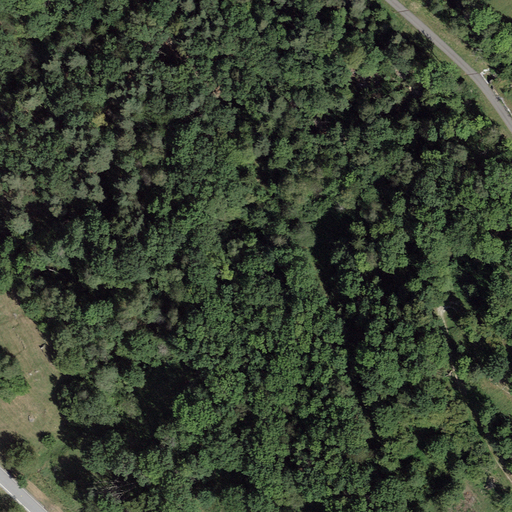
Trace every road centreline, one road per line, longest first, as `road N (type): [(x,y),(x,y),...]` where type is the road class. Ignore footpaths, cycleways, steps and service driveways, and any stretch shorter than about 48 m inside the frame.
road 1 (track): [(511,479),(477,421),(441,319),(462,308),(493,379),(511,394)]
road 2 (unclassified): [(390,0),(511,120)]
